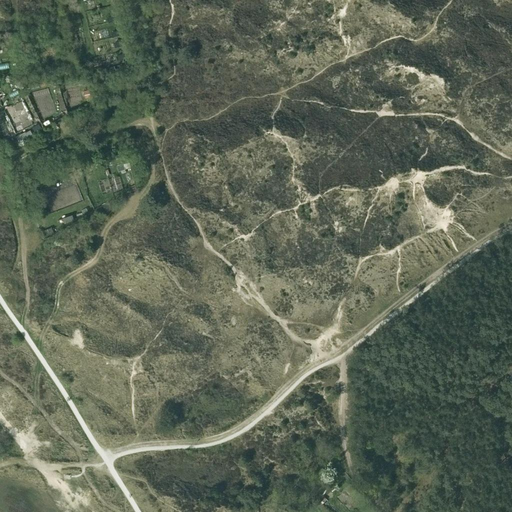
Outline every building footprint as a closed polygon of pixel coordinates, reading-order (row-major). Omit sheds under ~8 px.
[(50,87),(34,92),(42,116),(57,111),(50,87)] [(6,107),(19,133),(35,125),(23,99),(6,107)] [(39,123),(33,127),(35,131),(35,132),(42,128),(41,128),(39,123)] [(70,202),(64,189),(46,198),(52,211),(70,202)] [(65,222),(75,220),(74,213),(64,215),(65,222)] [(337,496),(351,511),(353,511),(363,504),(347,487),(337,496)]
